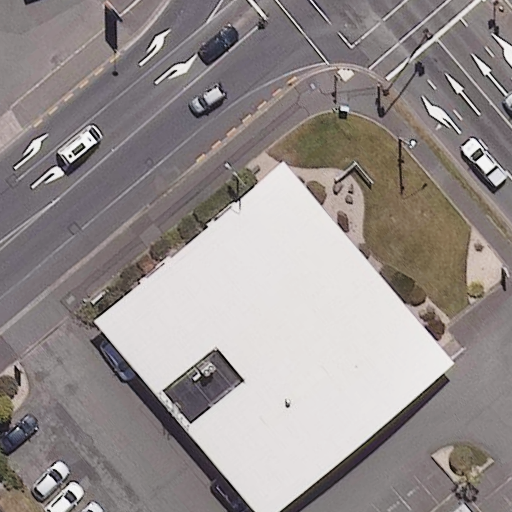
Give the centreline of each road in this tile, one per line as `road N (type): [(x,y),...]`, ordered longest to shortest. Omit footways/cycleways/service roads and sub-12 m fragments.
road 1 (secondary): [(0,240),(285,0)]
road 2 (secondary): [(0,221),(53,138),(196,0)]
road 3 (secondary): [(511,124),(407,0)]
